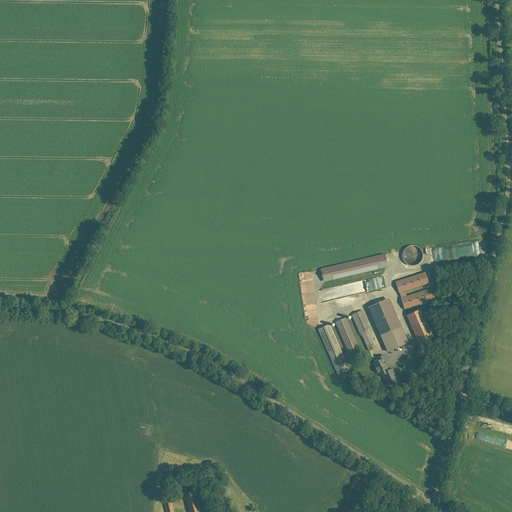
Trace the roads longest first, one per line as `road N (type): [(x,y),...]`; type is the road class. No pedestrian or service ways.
road 1 (residential): [(433,501),(167,339),(55,310),(0,308)]
road 2 (unclassified): [(497,0),(510,184),(461,395)]
